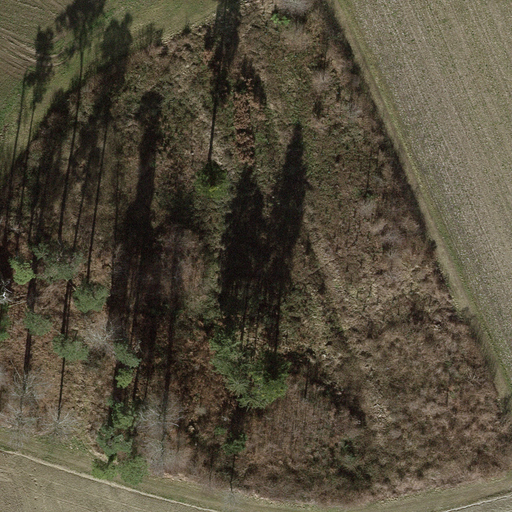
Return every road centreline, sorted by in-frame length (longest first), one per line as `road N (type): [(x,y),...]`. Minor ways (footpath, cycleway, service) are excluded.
road 1 (track): [(511,419),(329,0)]
road 2 (track): [(0,441),(186,499),(268,511)]
road 3 (track): [(0,149),(41,89),(212,0)]
road 4 (track): [(340,511),(408,510),(511,482)]
